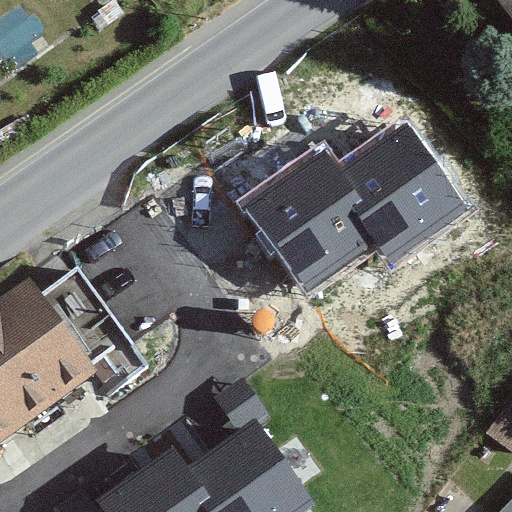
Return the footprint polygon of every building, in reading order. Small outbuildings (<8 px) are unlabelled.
[(511,0),(469,0),(511,58),(511,0)] [(408,120),(336,171),(386,241),(400,260),(471,209),(408,120)] [(324,154),(245,210),(307,297),(386,241),(336,171),(324,154)] [(30,278),(0,299),(0,442),(98,372),(30,278)] [(254,419),(183,469),(213,511),(311,511),(318,508),(254,419)] [(171,452),(91,508),(94,511),(213,511),(183,469),(171,452)] [(511,511),(511,495),(496,511),(511,511)]
